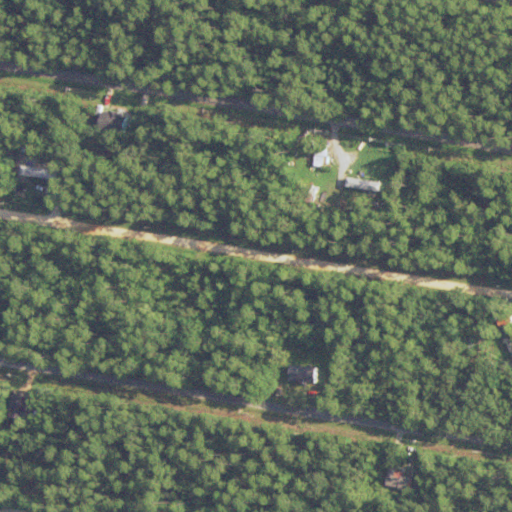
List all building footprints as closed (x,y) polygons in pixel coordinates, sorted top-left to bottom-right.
[(129,116),(126,133),(102,128),(106,110),(111,111),(112,109),(122,111),(121,112),(124,113),(124,115),(129,116)] [(136,127),(139,110),(144,111),(141,128),(136,127)] [(327,166),(328,146),(314,146),(313,165),(327,166)] [(40,157),(50,154),(52,160),(42,162),(40,157)] [(344,165),(345,160),(362,165),(360,170),(344,165)] [(18,173),(54,179),(56,170),(20,164),(18,173)] [(42,182),(41,187),(25,186),(25,180),(30,181),(30,179),(38,180),(38,182),(42,182)] [(380,182),(345,179),(344,189),(379,192),(380,182)] [(225,283),(225,289),(209,289),(209,283),(211,283),(211,279),(222,279),(222,283),(225,283)] [(511,348),(502,328),(510,324),(511,327),(511,348)] [(315,383),(317,368),(290,364),(288,380),(315,383)] [(492,394),(510,373),(511,374),(511,382),(498,400),(492,394)] [(13,416),(16,394),(33,397),(30,419),(13,416)] [(495,417),(493,421),(486,417),(490,408),(500,413),(498,418),(495,417)] [(484,425),(486,420),(494,424),(493,428),(484,425)] [(391,462),(395,444),(400,445),(397,463),(391,462)] [(8,467),(0,469),(0,462),(6,460),(2,450),(17,445),(25,466),(10,472),(8,467)] [(412,469),(414,460),(420,461),(418,471),(412,469)] [(389,485),(392,466),(407,468),(404,487),(389,485)]
